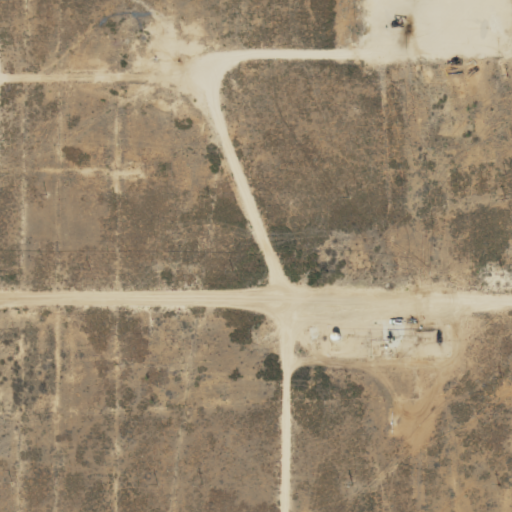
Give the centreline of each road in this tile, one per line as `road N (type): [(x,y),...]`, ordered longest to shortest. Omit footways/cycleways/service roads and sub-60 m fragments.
road 1 (track): [(283,511),(272,265),(247,123),(212,87),(0,81)]
road 2 (track): [(511,266),(0,266)]
